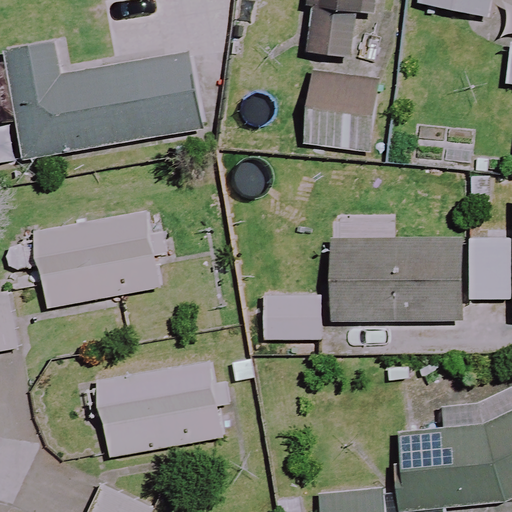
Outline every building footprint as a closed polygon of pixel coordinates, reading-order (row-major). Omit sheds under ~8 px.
[(379,0),(313,0),(307,54),(354,59),(359,12),(378,14),(379,0)] [(493,0),(423,0),(422,6),(491,17),(493,0)] [(55,77),(49,45),(5,53),(25,161),(205,127),(191,51),(55,77)] [(373,151),(375,115),(344,114),(342,149),(373,151)] [(163,288),(148,211),(36,233),(51,310),(163,288)] [(464,300),(465,239),(338,238),(338,321),(464,322),(464,300)] [(511,238),(465,239),(464,300),(511,300),(511,238)] [(0,353),(20,349),(9,295),(0,296),(0,353)] [(321,339),(320,297),(260,298),(261,341),(321,339)] [(222,439),(210,364),(82,385),(94,460),(222,439)] [(511,420),(506,423),(499,426),(491,429),(484,432),(460,433),(436,434),(411,433),(402,433),(401,470),(402,510),(424,511),(436,511),(471,511),(492,511),(503,510),(511,506),(511,420)] [(156,511),(166,492),(118,469),(97,511),(156,511)] [(386,511),(383,489),(325,498),(327,511),(386,511)]
